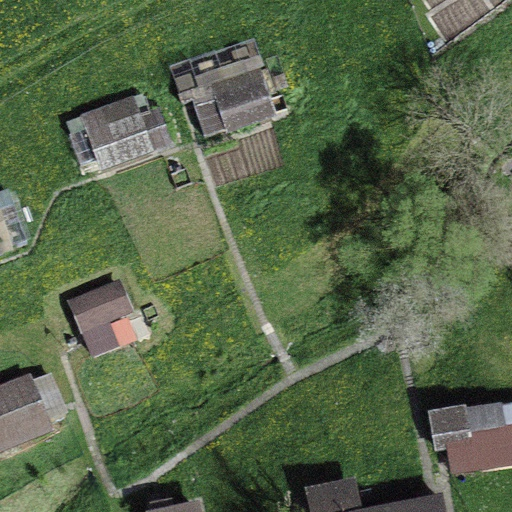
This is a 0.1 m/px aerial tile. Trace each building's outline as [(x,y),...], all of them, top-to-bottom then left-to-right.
[(226,138),(276,122),(260,72),(263,71),(253,42),(187,63),(187,62),(168,68),(182,109),(192,106),(204,141),(224,134),(226,138)] [(139,118),(133,102),(65,125),(77,159),(91,155),(98,177),(172,152),(159,112),(139,118)] [(12,193),(0,196),(0,261),(31,251),(12,193)] [(133,319),(120,284),(66,304),(90,366),(123,353),(113,327),(133,319)] [(32,384),(30,379),(0,390),(0,458),(53,439),(49,427),(67,421),(50,378),(32,384)] [(466,414),(466,411),(428,418),(434,456),(482,448),(480,437),(511,431),(511,407),(502,409),(502,407),(466,414)] [(361,511),(355,483),(303,493),(306,511),(445,511),(443,500),(382,511),(361,511)] [(201,511),(200,506),(175,511),(173,503),(148,508),(149,511),(201,511)]
